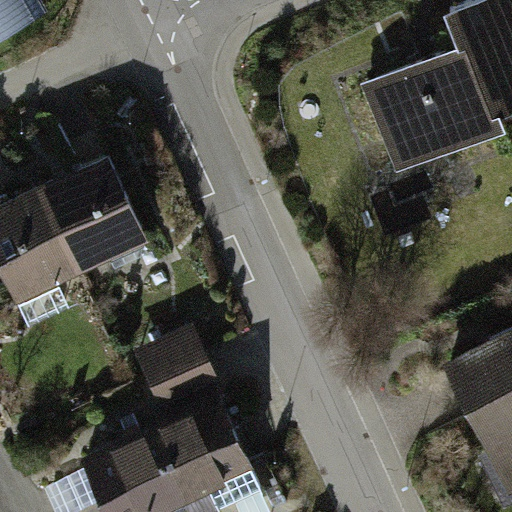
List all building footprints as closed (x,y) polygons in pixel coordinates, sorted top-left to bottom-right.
[(0,0),(0,19),(33,0),(0,0)] [(469,62),(348,111),(382,193),(511,139),(511,0),(510,0),(453,23),(469,62)] [(112,154),(46,184),(85,267),(150,236),(112,154)] [(0,248),(22,295),(85,267),(46,184),(0,206),(0,248)] [(511,333),(452,363),(511,484),(511,333)] [(223,392),(152,426),(192,511),(210,511),(266,487),(223,392)] [(114,511),(192,511),(152,426),(89,456),(114,511)]
